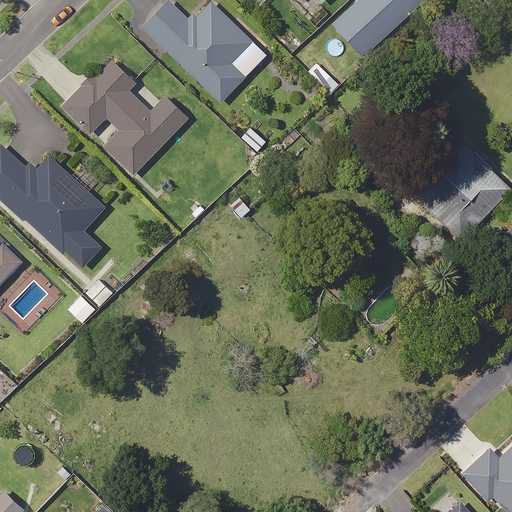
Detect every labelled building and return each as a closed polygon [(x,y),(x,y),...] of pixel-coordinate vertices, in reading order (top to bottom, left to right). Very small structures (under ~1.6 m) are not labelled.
[(287,0),(308,20),(326,3),(328,0),(287,0)] [(192,22),(170,2),(145,28),(223,102),(246,78),(267,56),(211,3),(192,22)] [(137,82),(113,59),(65,108),(91,133),(107,116),(122,131),(107,147),(133,173),(187,118),(166,97),(151,113),(128,91),(137,82)] [(319,60),(307,71),(323,89),(336,77),(319,60)] [(269,143),(251,126),(242,137),(259,153),(269,143)] [(511,193),(456,139),(410,186),(467,240),(511,193)] [(50,158),(40,169),(33,163),(28,169),(1,145),(0,146),(0,195),(2,197),(82,267),(100,246),(82,230),(104,205),(89,193),(100,180),(81,164),(71,176),(50,158)] [(0,283),(21,262),(0,242),(0,283)] [(115,293),(101,279),(87,293),(101,307),(115,293)] [(97,310),(82,295),(69,309),(84,324),(97,310)] [(511,511),(511,450),(501,461),(491,450),(466,474),(490,500),(495,495),(511,511)] [(0,511),(24,511),(26,511),(6,492),(0,497),(0,511)]
